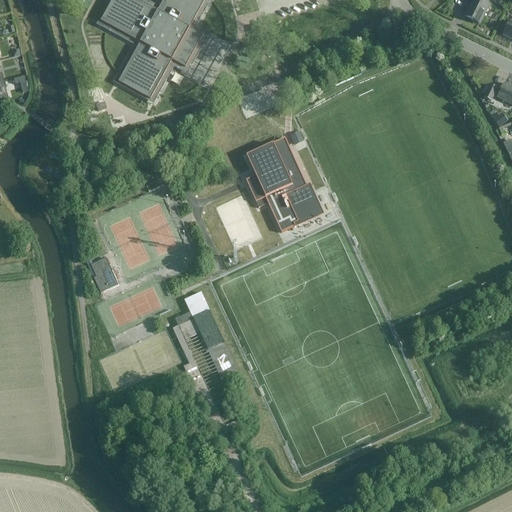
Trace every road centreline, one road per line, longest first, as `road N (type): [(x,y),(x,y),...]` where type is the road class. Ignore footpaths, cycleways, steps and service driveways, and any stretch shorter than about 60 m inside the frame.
road 1 (track): [(149,511),(102,452),(87,352)]
road 2 (track): [(511,457),(386,511)]
road 3 (residential): [(511,67),(416,19),(398,0)]
